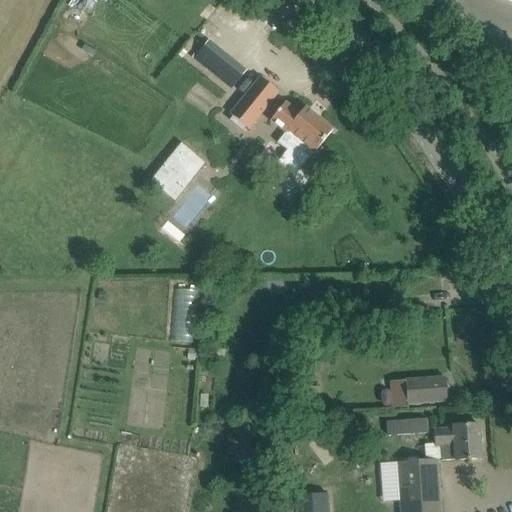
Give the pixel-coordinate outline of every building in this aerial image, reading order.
[(180,54),(173,61),(189,75),(195,69),(180,54)] [(233,117),(230,121),(242,131),(245,127),(248,130),(278,92),(259,78),(230,115),(233,117)] [(315,156),(324,145),(326,142),(324,141),(332,131),(305,109),(277,143),(301,163),(310,152),(315,156)] [(181,143),(156,174),(171,185),(195,155),(181,143)] [(422,258),(410,260),(412,270),(424,267),(422,258)] [(259,283),(259,288),(266,296),(281,296),(288,288),(288,283),(281,283),(266,283),(259,283)] [(195,343),(197,289),(175,289),(173,342),(195,343)] [(386,315),(373,315),(373,328),(386,328),(386,315)] [(268,388),(263,416),(279,419),(284,390),(285,391),(292,350),(282,349),(285,328),(272,326),(269,347),(277,348),(271,388),(268,388)] [(329,361),(327,333),(310,335),(312,363),(329,361)] [(188,349),(187,360),(196,361),(197,350),(188,349)] [(405,381),(407,405),(447,402),(445,378),(405,381)] [(319,410),(320,388),(301,386),(300,409),(319,410)] [(455,461),(481,459),(479,425),(452,427),(452,429),(433,430),(434,447),(440,447),(441,462),(454,461),(455,461)] [(253,442),(253,453),(263,454),(264,443),(253,442)] [(440,511),(437,460),(397,463),(400,511),(440,511)] [(328,511),(327,493),(295,496),(295,511),(328,511)]
